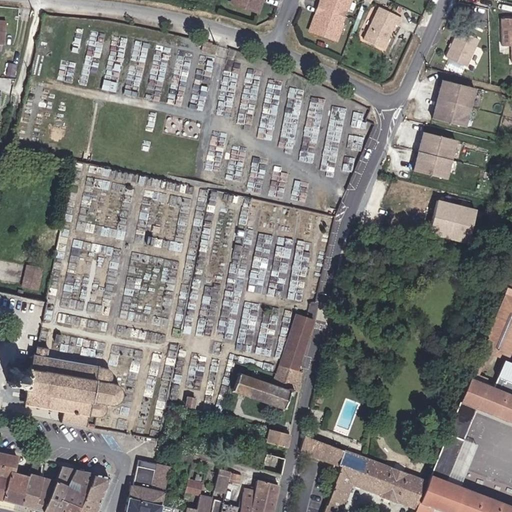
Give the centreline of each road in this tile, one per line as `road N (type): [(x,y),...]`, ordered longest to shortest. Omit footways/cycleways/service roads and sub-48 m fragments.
road 1 (residential): [(446,0),(347,218),(279,511)]
road 2 (residential): [(113,511),(127,458),(0,429)]
